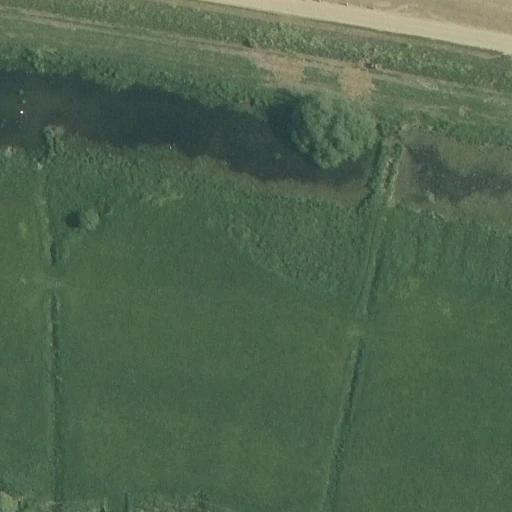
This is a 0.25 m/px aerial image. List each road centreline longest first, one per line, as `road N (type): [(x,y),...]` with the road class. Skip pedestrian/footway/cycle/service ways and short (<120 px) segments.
road 1 (track): [(511,100),(117,29)]
road 2 (unclassified): [(511,47),(249,0)]
